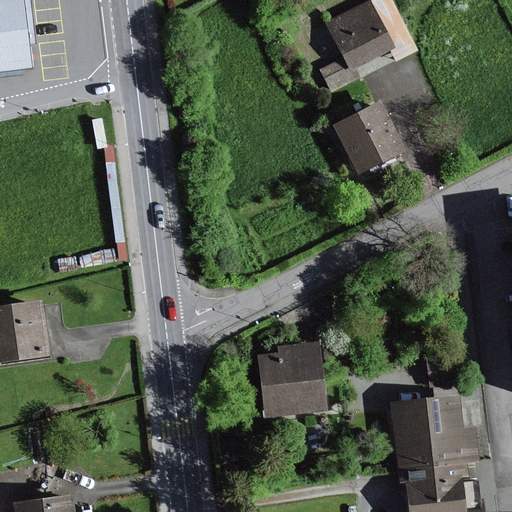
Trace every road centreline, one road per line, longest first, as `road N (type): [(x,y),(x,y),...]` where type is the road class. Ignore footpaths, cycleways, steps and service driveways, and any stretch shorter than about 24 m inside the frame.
road 1 (residential): [(167,335),(469,194)]
road 2 (residential): [(469,194),(484,241),(511,470)]
road 3 (primary): [(136,79),(167,335)]
road 4 (primary): [(167,335),(188,511)]
road 5 (residential): [(136,79),(0,112)]
